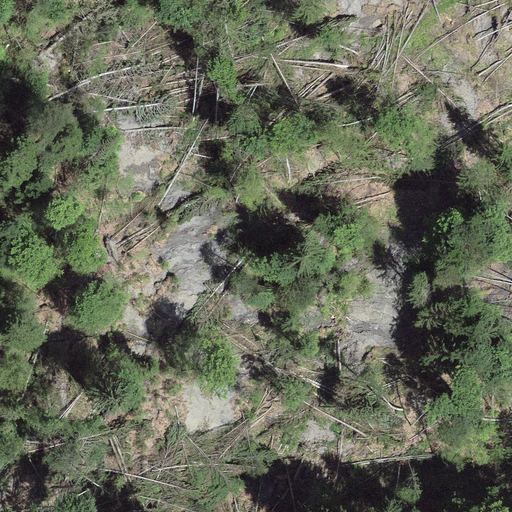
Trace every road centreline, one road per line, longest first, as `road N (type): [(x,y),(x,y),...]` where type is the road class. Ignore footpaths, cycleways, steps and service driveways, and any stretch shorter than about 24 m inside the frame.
road 1 (track): [(511,384),(417,157),(355,115),(312,60),(315,0)]
road 2 (track): [(175,0),(95,37),(91,90),(46,162),(0,194)]
